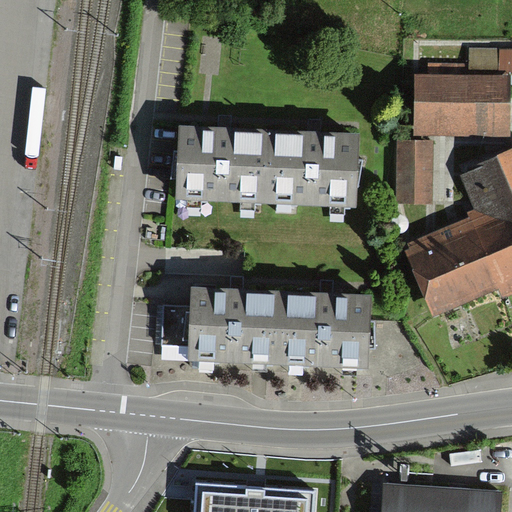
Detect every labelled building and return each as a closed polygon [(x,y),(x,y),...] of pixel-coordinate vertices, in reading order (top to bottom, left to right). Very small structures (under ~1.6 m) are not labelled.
[(418,63),(418,119),(504,119),(504,66),(511,65),(511,45),(473,46),(473,63),(418,63)] [(175,192),(344,200),(348,121),(179,112),(175,192)] [(399,193),(425,193),(425,132),(400,131),(399,193)] [(407,245),(436,306),(511,270),(511,141),(464,164),(485,209),(407,245)] [(162,353),(360,362),(360,349),(363,292),(166,283),(162,353)] [(383,511),(498,511),(500,484),(385,479),(383,511)] [(323,511),(324,490),(200,484),(198,511),(323,511)]
